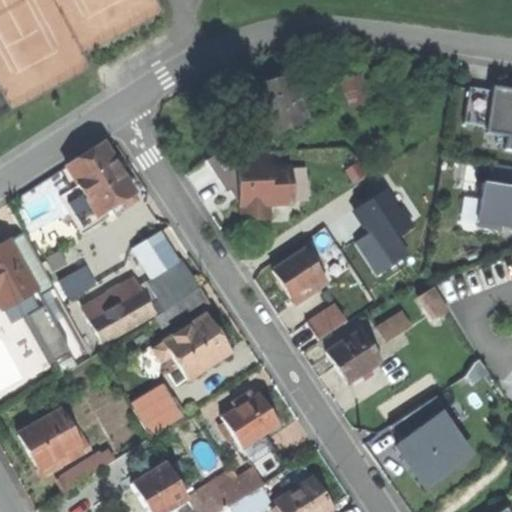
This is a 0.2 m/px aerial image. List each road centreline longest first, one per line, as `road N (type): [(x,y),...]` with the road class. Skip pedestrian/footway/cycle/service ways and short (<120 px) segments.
road 1 (residential): [(386,511),(119,110)]
road 2 (residential): [(119,110),(228,50),(274,36),(329,30),(511,49)]
road 3 (residential): [(0,184),(119,110)]
road 4 (residential): [(511,354),(486,353),(469,313),(511,290)]
